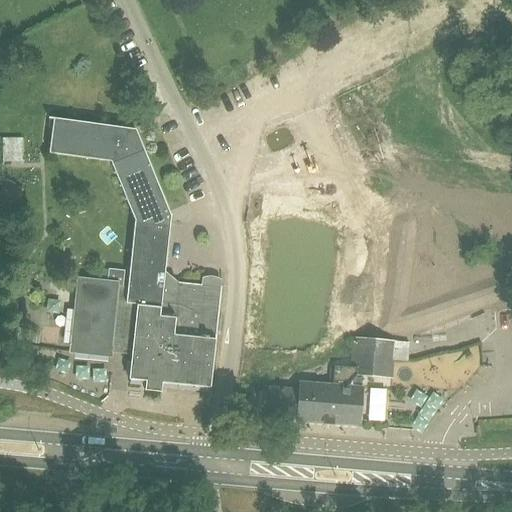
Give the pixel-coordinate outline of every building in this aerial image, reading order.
[(419,88),(426,89),(426,94),(455,97),(460,34),(431,32),(430,43),(423,43),(419,88)] [(321,133),(306,139),(315,160),(362,140),(360,136),(371,131),(359,103),(316,121),(321,133)] [(110,162),(134,222),(127,289),(122,288),(124,273),(109,271),(108,283),(77,280),(74,311),(78,311),(73,350),(111,354),(112,350),(131,352),(128,380),(210,389),(221,282),(179,278),(178,291),(163,289),(171,217),(135,131),(53,119),(49,154),(110,162)] [(0,161),(20,162),(20,137),(0,136),(0,161)] [(0,191),(0,210),(12,216),(23,189),(4,181),(0,191)] [(418,220),(438,211),(434,203),(414,212),(418,220)] [(255,204),(251,224),(286,231),(290,211),(255,204)] [(246,228),(243,277),(265,278),(264,290),(291,292),(292,280),(318,282),(320,258),(332,259),(334,233),(246,228)] [(353,340),(351,362),(351,368),(333,367),(332,385),(300,383),(300,391),(263,388),(260,416),(297,419),(297,422),(358,427),(361,388),(360,388),(361,376),(392,379),(394,343),(353,340)] [(434,357),(440,373),(445,371),(450,384),(482,371),(470,343),(434,357)]
